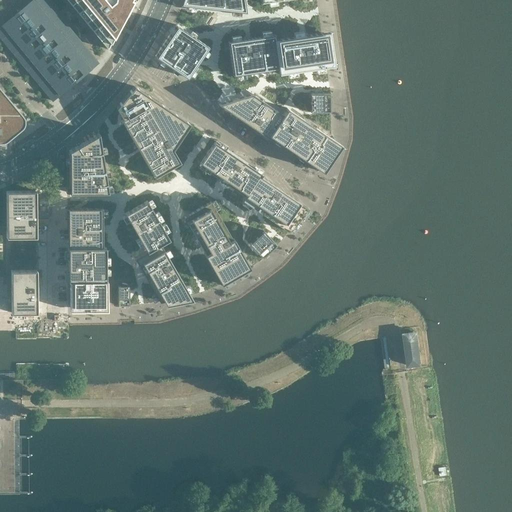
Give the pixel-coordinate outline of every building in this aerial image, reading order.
[(46,0),(32,0),(0,26),(0,37),(3,41),(5,39),(10,45),(8,47),(15,56),(18,54),(23,60),(20,62),(28,71),(30,69),(35,75),(33,77),(40,86),(43,84),(48,90),(45,92),(52,101),(98,62),(91,54),(89,56),(83,50),(86,48),(79,39),(76,41),(71,35),(74,33),(66,24),(64,26),(58,20),(61,18),(54,9),(51,11),(46,5),(48,3),(46,0)] [(67,0),(108,49),(133,0),(67,0)] [(180,0),(179,4),(245,12),(243,0),(180,0)] [(175,25),(154,56),(186,78),(194,66),(194,61),(197,57),(199,58),(207,47),(175,25)] [(296,37),(275,39),(278,69),(278,74),(326,67),(321,33),(306,35),(302,38),(296,39),(296,37)] [(243,39),(228,41),(232,75),(278,69),(275,39),(274,35),(253,38),(248,41),(243,42),(243,39)] [(122,117),(114,122),(149,185),(183,167),(172,149),(191,123),(136,86),(117,108),(122,117)] [(0,142),(1,143),(2,143),(3,143),(4,142),(5,142),(6,142),(7,141),(21,129),(22,129),(22,128),(23,128),(23,127),(24,126),(24,125),(25,124),(25,123),(25,122),(25,121),(25,120),(25,119),(24,118),(24,117),(23,116),(23,115),(0,87),(0,142)] [(330,92),(310,92),(311,112),(330,111),(330,92)] [(252,94),(221,107),(268,138),(269,136),(323,172),(332,139),(286,108),(282,114),(252,94)] [(98,136),(68,151),(69,193),(108,192),(98,136)] [(256,168),(215,141),(198,165),(200,166),(201,165),(209,170),(208,172),(243,196),(241,199),(257,210),(258,209),(265,213),(264,215),(288,231),(292,227),(289,224),(294,218),(298,220),(301,215),(298,213),(304,205),(260,175),(262,172),(260,171),(258,175),(254,172),(256,168)] [(6,192),(6,237),(27,237),(26,235),(33,235),(33,236),(36,236),(35,191),(6,192)] [(169,239),(147,200),(126,212),(124,213),(125,215),(127,214),(131,221),(130,222),(146,251),(134,257),(145,277),(145,276),(148,279),(150,282),(148,283),(159,301),(190,295),(161,244),(162,243),(169,239)] [(232,238),(210,201),(183,216),(192,233),(201,248),(202,247),(207,253),(204,255),(219,280),(230,275),(231,278),(236,275),(235,274),(234,272),(243,267),(245,270),(250,267),(233,238),(232,238)] [(67,280),(69,280),(105,280),(105,247),(103,247),(103,235),(102,235),(102,233),(101,233),(101,232),(101,230),(100,230),(100,226),(102,226),(102,208),(69,208),(69,241),(74,241),(74,247),(70,247),(70,246),(69,246),(69,247),(67,247),(67,261),(68,261),(68,262),(69,262),(69,263),(69,273),(67,273),(67,280)] [(278,244),(264,230),(250,243),(263,258),(278,244)] [(11,310),(11,313),(36,312),(36,311),(36,303),(36,270),(15,270),(15,272),(17,271),(17,280),(10,280),(10,282),(12,282),(12,290),(11,290),(11,292),(12,292),(12,300),(11,300),(11,302),(12,302),(12,310),(11,310)] [(107,280),(106,280),(105,280),(70,281),(70,282),(70,287),(70,303),(70,306),(107,305),(107,303),(107,280)] [(128,285),(117,285),(117,304),(117,305),(129,305),(128,285)] [(420,362),(416,333),(416,332),(410,333),(404,334),(404,335),(406,344),(406,346),(406,348),(406,350),(407,351),(408,364),(409,366),(413,365),(421,364),(420,362)]
